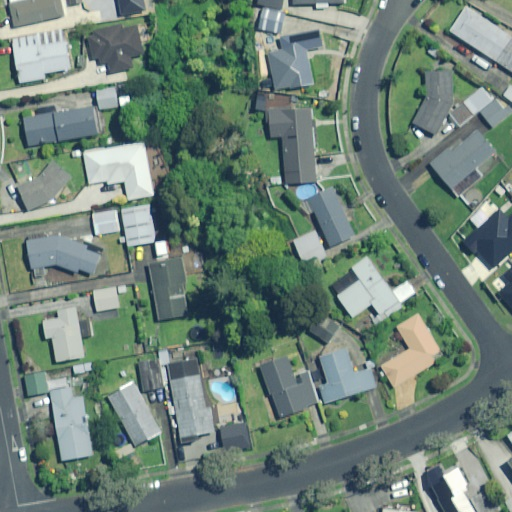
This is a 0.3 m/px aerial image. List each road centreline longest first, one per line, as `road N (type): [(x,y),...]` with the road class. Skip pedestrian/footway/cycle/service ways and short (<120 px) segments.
road 1 (residential): [(89,511),(338,463),(446,418),(511,378)]
road 2 (residential): [(511,359),(390,191),(370,151),(363,96),(398,0)]
